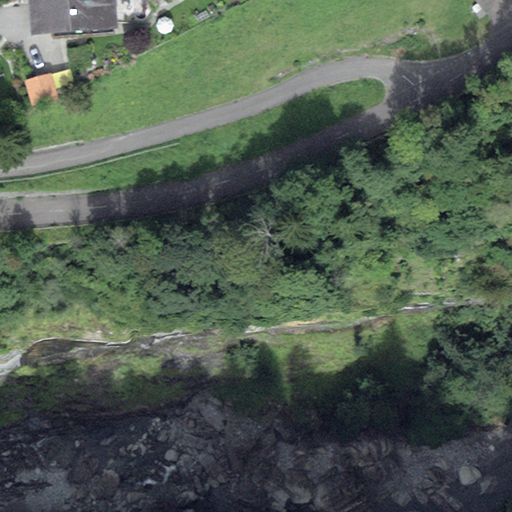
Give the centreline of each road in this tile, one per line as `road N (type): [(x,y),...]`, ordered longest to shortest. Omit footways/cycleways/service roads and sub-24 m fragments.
road 1 (track): [(511,38),(374,124),(243,175),(147,199),(0,216)]
road 2 (unclassified): [(0,169),(84,157),(364,67),(403,75),(421,100)]
